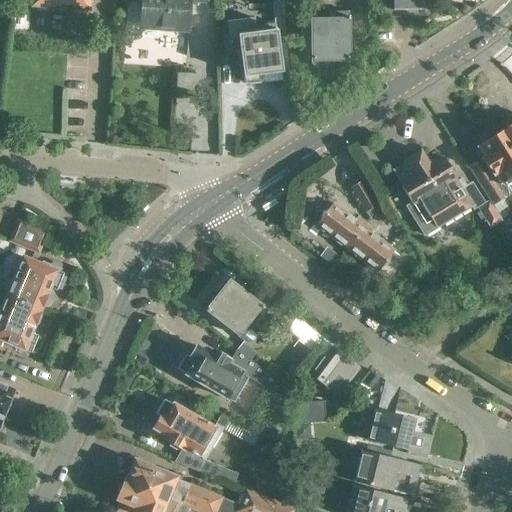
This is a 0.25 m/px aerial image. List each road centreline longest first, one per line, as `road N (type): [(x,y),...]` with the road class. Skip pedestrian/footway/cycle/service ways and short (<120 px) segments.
road 1 (residential): [(504,427),(423,377),(236,234),(217,201)]
road 2 (secondary): [(41,511),(128,303),(153,262),(217,201)]
road 3 (secondary): [(217,201),(511,15)]
road 4 (residential): [(217,201),(186,177),(0,164)]
